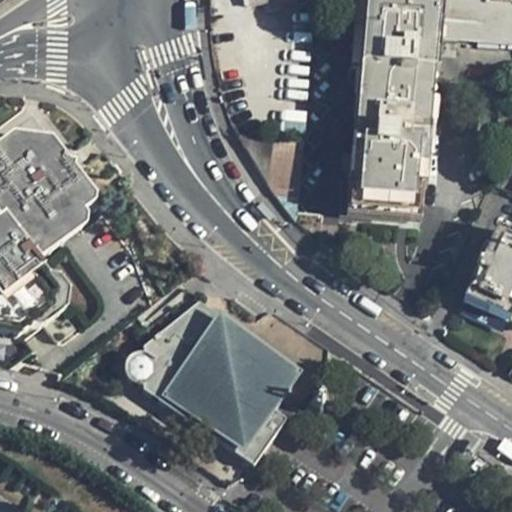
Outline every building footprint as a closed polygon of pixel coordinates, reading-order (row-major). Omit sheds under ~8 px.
[(438,45),(441,0),(360,0),(354,72),(364,73),(358,160),(347,159),(342,214),(421,221),(433,83),(438,45)] [(511,6),(494,4),(442,0),(441,0),(438,45),(511,52),(511,6)] [(236,54),(234,26),(218,26),(220,55),(236,54)] [(270,106),(275,33),(258,31),(253,105),(270,106)] [(32,163),(49,151),(44,144),(30,139),(21,147),(32,163)] [(55,148),(49,151),(32,163),(21,147),(17,141),(0,153),(0,326),(3,324),(13,339),(17,345),(28,339),(67,312),(45,281),(39,273),(33,265),(83,229),(101,216),(55,148)] [(300,181),(303,147),(274,144),(281,180),(300,181)] [(33,265),(39,273),(83,240),(83,229),(33,265)] [(511,325),(511,321),(511,238),(497,231),(464,304),(511,325)] [(67,312),(28,339),(37,344),(47,337),(64,325),(74,318),(74,308),(54,281),(45,281),(67,312)] [(163,299),(171,293),(170,291),(162,294),(163,299)] [(176,306),(171,293),(163,299),(167,311),(176,306)] [(200,301),(155,341),(140,355),(142,363),(135,362),(131,363),(127,366),(123,372),(123,381),(128,387),(134,392),(148,389),(157,407),(246,461),(282,417),(275,412),(301,373),(200,301)] [(3,324),(0,326),(0,342),(5,343),(13,339),(3,324)] [(78,344),(64,325),(47,337),(61,356),(78,344)] [(337,399),(321,388),(306,408),(322,420),(337,399)] [(287,421),(282,417),(246,461),(255,467),(287,421)]
